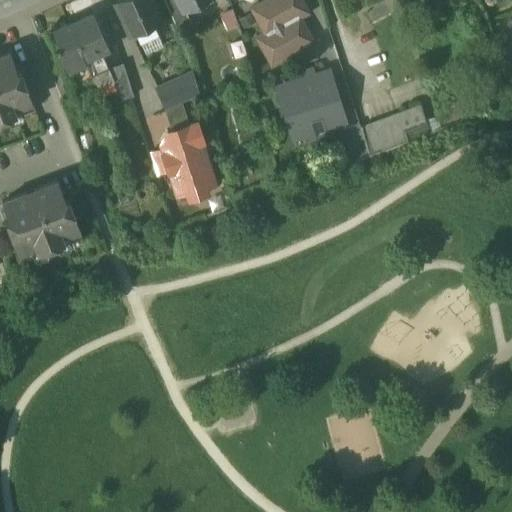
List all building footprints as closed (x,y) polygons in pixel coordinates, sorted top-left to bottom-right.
[(149,0),(124,0),(116,4),(130,35),(153,25),(159,22),(149,0)] [(175,0),(182,12),(205,0),(175,0)] [(300,0),(266,0),(249,9),(263,34),(254,39),(269,66),(313,43),(299,18),(308,13),(300,0)] [(107,49),(90,14),(67,25),(83,60),(90,57),(105,50),(107,49)] [(67,25),(47,35),(54,48),(52,49),(65,76),(86,65),(83,60),(67,25)] [(153,25),(135,33),(139,42),(157,34),(153,25)] [(157,34),(139,42),(145,54),(162,46),(157,34)] [(105,50),(90,57),(96,72),(111,65),(105,50)] [(9,54),(0,56),(0,122),(7,120),(4,112),(10,110),(11,112),(31,104),(19,71),(15,72),(9,54)] [(192,79),(159,94),(166,110),(199,95),(192,72),(190,73),(192,79)] [(312,81),(309,72),(291,77),(294,86),(280,90),(295,135),(308,130),(311,139),(329,134),(326,125),(340,121),(326,76),(312,81)] [(359,124),(342,130),(352,161),(369,155),(359,124)] [(193,125),(170,132),(168,131),(161,144),(177,194),(186,191),(189,198),(205,193),(202,185),(212,182),(193,125)] [(58,182),(33,191),(35,194),(27,197),(26,194),(1,203),(8,221),(5,222),(17,255),(37,248),(39,254),(56,248),(53,240),(59,238),(60,240),(81,232),(68,199),(65,200),(58,182)] [(254,188),(242,192),(246,201),(257,197),(254,188)] [(232,206),(226,191),(199,201),(205,216),(232,206)] [(217,403),(216,406),(215,409),(215,413),(216,416),(219,419),(223,421),(226,421),(231,419),(234,416),(236,412),(236,408),(234,404),(233,403),(230,401),(226,400),(224,400),(220,401),(217,403)]
